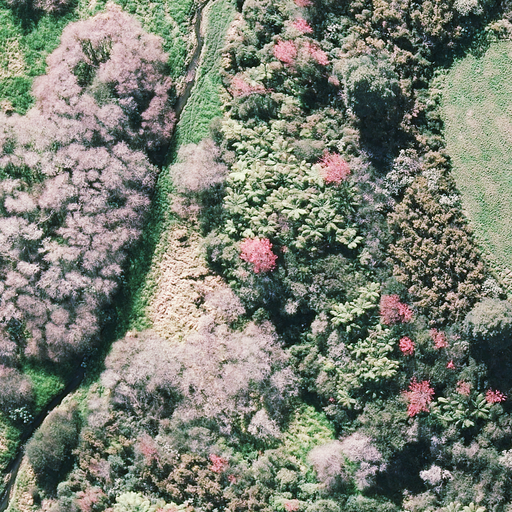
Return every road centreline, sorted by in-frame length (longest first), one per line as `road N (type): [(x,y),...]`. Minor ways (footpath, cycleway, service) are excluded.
road 1 (track): [(77,443),(159,248),(223,0)]
road 2 (track): [(240,511),(234,501),(155,492),(77,443)]
